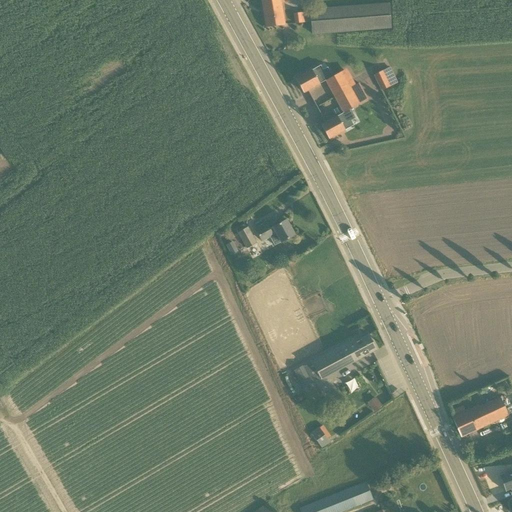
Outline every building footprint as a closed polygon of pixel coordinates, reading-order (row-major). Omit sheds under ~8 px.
[(261,0),(266,27),(276,26),(284,24),(281,2),(288,1),(287,0),(261,0)] [(309,9),(310,15),(310,23),(311,34),(391,28),(389,2),(309,9)] [(304,12),(294,13),(295,24),(305,23),(305,15),(304,12)] [(382,71),(373,75),(381,91),(382,90),(390,86),(395,83),(388,68),(382,71)] [(326,80),(335,97),(350,88),(346,80),(350,78),(346,72),(342,74),(341,72),(332,77),(329,70),(324,73),(323,71),(315,76),(312,70),(295,79),(303,93),(326,80)] [(358,83),(350,88),(335,97),(343,112),(321,125),(329,139),(345,130),(342,124),(350,120),(349,118),(354,115),(350,109),(359,104),(367,99),(358,83)] [(286,220),(275,226),(274,228),(270,230),(267,224),(257,230),(263,241),(273,236),(273,235),(277,233),(282,241),(294,235),(286,220)] [(243,224),(236,229),(247,248),(257,243),(248,227),(246,228),(243,224)] [(231,255),(238,252),(233,241),(226,244),(231,255)] [(304,365),(313,382),(313,383),(376,349),(368,335),(355,342),(353,339),(304,365)] [(310,383),(301,366),(295,370),(304,387),(310,383)] [(357,379),(347,382),(351,392),(360,389),(357,379)] [(374,411),(381,406),(382,406),(375,396),(367,402),(374,411)] [(491,402),(476,409),(452,420),(461,437),(508,415),(500,397),(491,402)] [(323,425),(318,428),(318,427),(310,432),(320,446),(327,441),(326,439),(331,436),(323,425)] [(511,471),(500,476),(506,491),(511,489),(511,488),(511,471)] [(366,482),(299,508),(300,511),(341,511),(373,500),(366,482)] [(272,511),(267,503),(254,511),(272,511)]
